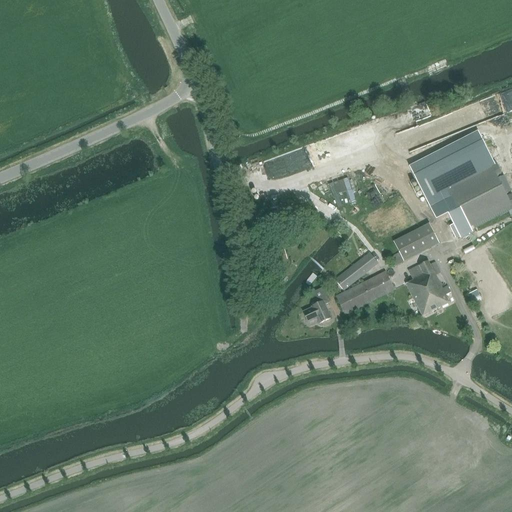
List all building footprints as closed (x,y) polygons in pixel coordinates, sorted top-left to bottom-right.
[(511,206),(490,164),(436,192),(426,197),(435,214),(445,209),(459,236),(511,209),(511,206)] [(439,244),(429,224),(393,242),(399,253),(390,258),(395,267),(429,250),(439,244)] [(344,291),(378,264),(370,253),(335,280),(344,291)] [(445,295),(449,293),(450,292),(448,287),(442,290),(435,276),(441,273),(435,262),(429,264),(428,261),(408,271),(413,281),(406,284),(423,317),(449,303),(445,295)] [(345,315),(394,290),(386,273),(336,298),(345,315)] [(311,293),(315,300),(317,304),(312,307),(312,308),(303,312),(308,322),(317,318),(319,324),(330,319),(325,306),(329,303),(322,288),(311,293)]
